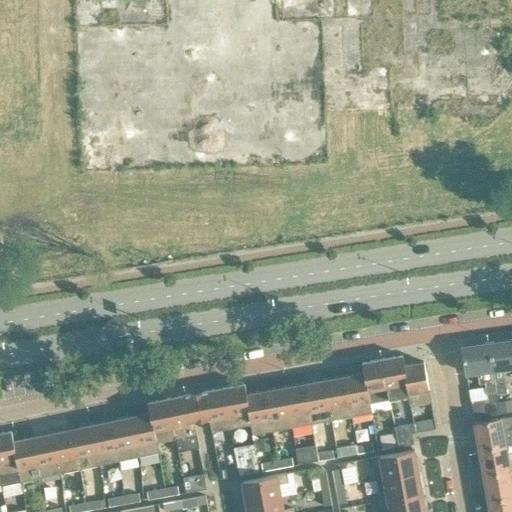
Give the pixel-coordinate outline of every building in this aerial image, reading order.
[(0,0),(0,166),(38,161),(27,93),(12,0),(0,0)] [(214,0),(175,0),(177,12),(216,6),(214,0)] [(511,338),(489,342),(492,369),(496,393),(507,391),(503,367),(511,365),(511,338)] [(489,342),(462,346),(462,352),(465,372),(477,371),(479,384),(485,383),(485,387),(487,399),(471,401),(474,417),(499,414),(496,393),(492,369),(489,342)] [(382,358),(387,387),(389,399),(408,395),(410,405),(411,405),(402,355),(382,358)] [(411,405),(431,402),(424,361),(404,364),(402,355),(411,405)] [(362,362),(369,401),(371,412),(372,412),(370,402),(389,399),(387,387),(382,358),(362,362)] [(344,375),(351,413),(352,416),(371,412),(369,401),(362,362),(364,372),(344,375)] [(325,379),(330,408),(332,419),(352,416),(351,413),(344,375),(325,379)] [(305,382),(311,421),(312,423),(332,419),(330,408),(325,379),(305,382)] [(285,386),(290,414),(292,427),(312,423),(311,421),(305,382),(285,386)] [(224,387),(229,415),(232,428),(251,424),(246,393),(245,383),(224,387)] [(285,386),(266,390),(273,430),(292,427),(290,414),(285,386)] [(224,387),(196,392),(201,420),(209,418),(212,431),(232,428),(229,415),(224,387)] [(266,390),(246,393),(251,424),(253,434),(273,430),(266,390)] [(194,421),(197,420),(201,420),(196,392),(192,393),(168,398),(173,426),(176,438),(178,451),(199,447),(194,421)] [(176,438),(173,426),(168,398),(148,402),(149,407),(150,412),(157,442),(176,438)] [(511,401),(511,400),(498,402),(500,413),(511,410),(511,401)] [(159,452),(157,442),(150,412),(130,416),(138,456),(159,452)] [(130,416),(110,420),(118,460),(138,456),(130,416)] [(511,416),(475,423),(480,448),(505,444),(511,442),(511,416)] [(416,432),(436,428),(434,419),(414,423),(416,432)] [(91,424),(97,452),(100,464),(118,460),(110,420),(91,424)] [(414,423),(395,426),(396,433),(399,446),(414,443),(412,432),(416,432),(414,423)] [(80,468),(100,464),(97,452),(91,424),(72,428),(80,468)] [(72,428),(52,432),(60,472),(80,468),(72,428)] [(0,432),(0,476),(2,484),(21,480),(11,430),(0,432)] [(33,436),(31,436),(14,440),(13,435),(11,430),(21,480),(41,476),(40,474),(33,436)] [(33,436),(40,474),(41,476),(60,472),(52,432),(33,436)] [(396,433),(380,436),(382,449),(399,446),(396,433)] [(511,442),(505,444),(480,448),(485,474),(509,470),(506,453),(511,452),(511,442)] [(358,453),(373,451),(372,443),(356,446),(358,453)] [(356,444),(336,448),(338,457),(358,453),(356,446),(356,444)] [(250,449),(235,451),(237,467),(239,475),(240,475),(254,472),(250,449)] [(310,449),(296,451),(298,464),(313,462),(310,449)] [(416,457),(414,449),(370,457),(371,466),(381,465),(383,477),(420,470),(418,457),(416,457)] [(317,453),(318,460),(318,461),(334,458),(332,450),(317,453)] [(292,457),(276,460),(278,468),(293,465),(292,457)] [(278,468),(276,460),(261,463),(263,471),(278,468)] [(224,478),(239,475),(237,467),(222,470),(224,478)] [(332,470),(335,486),(342,485),(340,468),(332,470)] [(511,469),(509,470),(485,474),(489,500),(511,496),(511,469)] [(423,485),(420,470),(383,477),(386,491),(376,492),(378,500),(422,492),(421,485),(423,485)] [(318,472),(321,488),(329,487),(326,471),(318,472)] [(288,482),(286,472),(242,481),(243,489),(241,489),(243,503),(281,496),(279,483),(288,482)] [(183,477),(186,493),(207,488),(204,473),(183,477)] [(342,485),(335,486),(338,502),(345,501),(342,485)] [(166,496),(179,494),(177,486),(165,488),(166,496)] [(324,505),(332,503),(329,487),(321,488),(324,505)] [(148,499),(166,496),(165,488),(147,491),(148,499)] [(389,507),(389,511),(428,511),(426,499),(423,500),(422,492),(378,500),(379,509),(389,507)] [(139,493),(123,496),(125,503),(140,501),(139,493)] [(206,495),(181,499),(183,507),(207,503),(206,495)] [(109,506),(125,503),(123,496),(108,498),(109,506)] [(281,496),(243,503),(245,511),(293,511),(293,507),(283,509),(281,496)] [(511,511),(511,496),(489,500),(491,511),(511,511)] [(164,510),(183,507),(181,499),(163,503),(164,510)] [(100,500),(84,503),(86,510),(101,508),(100,500)] [(77,511),(86,510),(84,503),(69,505),(70,511),(77,511)]
